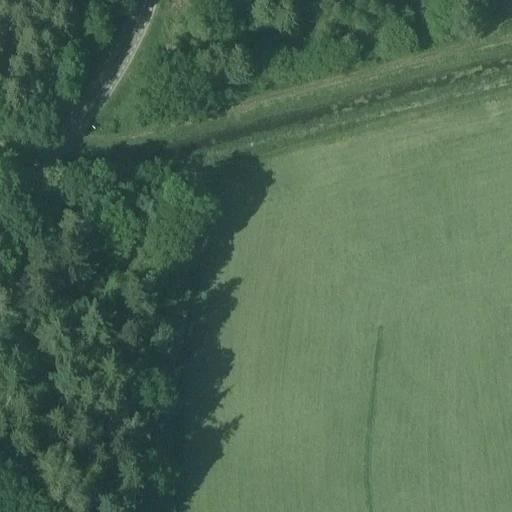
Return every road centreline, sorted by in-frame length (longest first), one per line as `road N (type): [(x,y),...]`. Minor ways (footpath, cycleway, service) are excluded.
road 1 (tertiary): [(0,210),(120,56),(139,0)]
road 2 (track): [(152,158),(29,177)]
